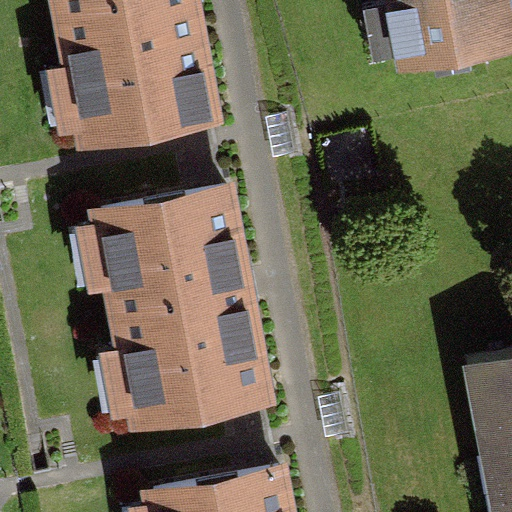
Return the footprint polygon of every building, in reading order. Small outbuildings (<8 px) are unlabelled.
[(56,0),(81,129),(206,106),(185,0),(56,0)] [(510,38),(503,0),(384,0),(396,59),(510,38)] [(220,184),(96,207),(133,409),(258,386),(220,184)] [(511,511),(511,347),(462,357),(462,361),(474,359),(503,511),(511,511)] [(148,488),(152,511),(282,511),(273,464),(148,488)]
